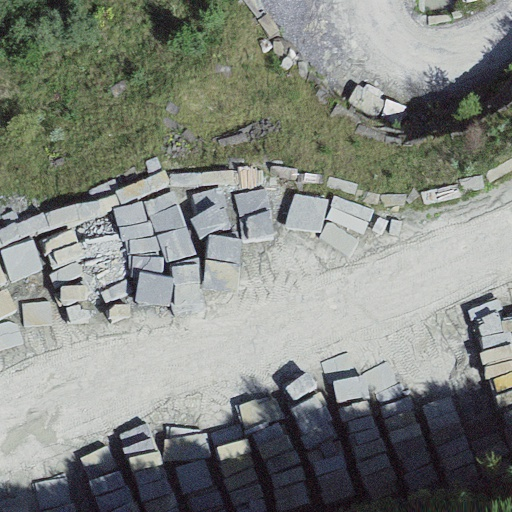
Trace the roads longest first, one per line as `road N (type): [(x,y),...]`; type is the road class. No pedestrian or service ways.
road 1 (track): [(511,237),(448,272),(0,395)]
road 2 (track): [(351,0),(380,63),(448,73),(511,23)]
